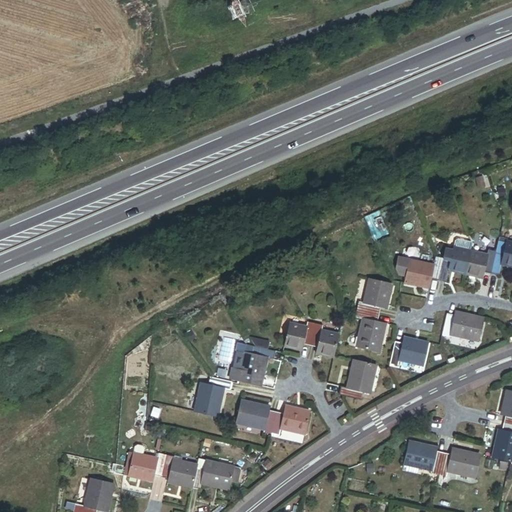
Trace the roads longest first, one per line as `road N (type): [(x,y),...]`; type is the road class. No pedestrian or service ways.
road 1 (trunk): [(511,20),(0,238)]
road 2 (trunk): [(0,264),(511,52)]
road 3 (residential): [(511,359),(343,440)]
